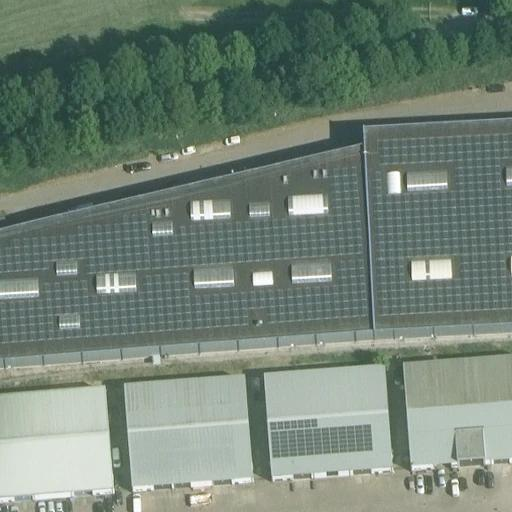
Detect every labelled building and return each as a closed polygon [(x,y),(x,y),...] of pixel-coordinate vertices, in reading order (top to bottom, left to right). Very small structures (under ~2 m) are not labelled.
[(0,370),(374,342),(511,335),(511,129),(363,137),(364,154),(0,239),(0,370)] [(411,472),(511,464),(511,361),(403,370),(411,472)] [(271,483),(393,474),(385,371),(264,381),(271,483)] [(132,493),(253,484),(245,382),(124,391),(132,493)] [(0,504),(114,495),(105,393),(0,401),(0,504)]
